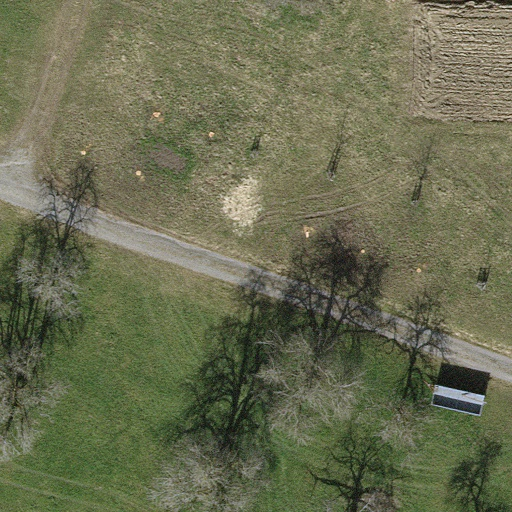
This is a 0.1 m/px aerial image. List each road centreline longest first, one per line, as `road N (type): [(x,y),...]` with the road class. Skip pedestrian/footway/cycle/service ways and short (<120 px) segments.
road 1 (track): [(511,378),(0,193)]
road 2 (track): [(13,198),(80,0)]
